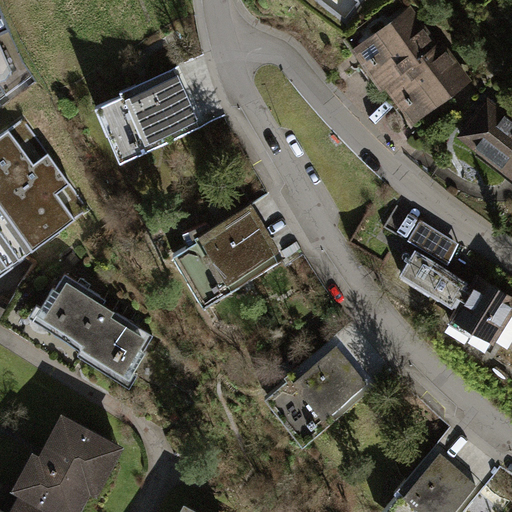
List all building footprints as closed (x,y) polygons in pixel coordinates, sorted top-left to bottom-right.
[(473,87),(414,11),(350,60),(383,104),(389,99),(414,132),(473,87)] [(0,78),(6,77),(12,69),(0,41),(0,78)] [(176,78),(100,112),(125,167),(201,133),(176,78)] [(511,119),(488,102),(452,151),(511,193),(511,119)] [(24,121),(0,138),(0,270),(6,279),(36,256),(94,211),(24,121)] [(282,267),(254,213),(176,254),(204,308),(282,267)] [(455,320),(449,330),(492,357),(511,324),(511,302),(478,281),(470,294),(416,260),(400,286),(455,320)] [(64,280),(36,328),(83,356),(79,363),(130,393),(163,338),(64,280)] [(337,351),(265,411),(302,455),(374,395),(337,351)] [(18,508),(26,511),(81,511),(87,500),(98,506),(125,455),(64,422),(41,465),(32,460),(9,503),(18,508)] [(438,455),(391,511),(469,511),(485,492),(438,455)]
